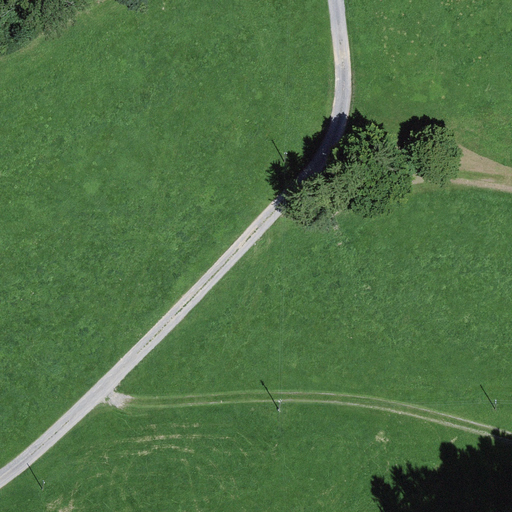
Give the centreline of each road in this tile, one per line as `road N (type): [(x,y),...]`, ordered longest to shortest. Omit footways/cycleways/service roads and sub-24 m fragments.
road 1 (track): [(89,398),(314,173),(343,132),(348,68),(338,0)]
road 2 (track): [(511,439),(331,397),(109,407),(89,398)]
